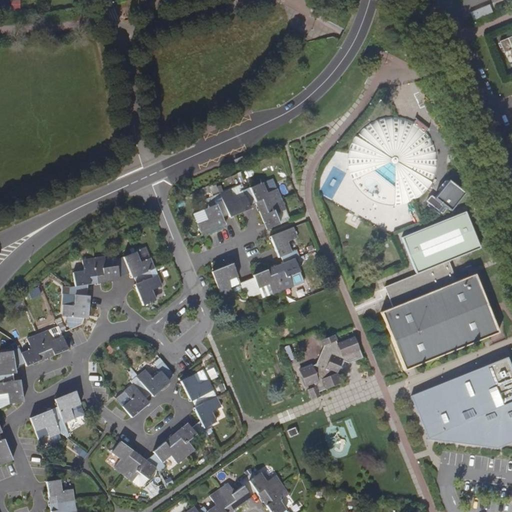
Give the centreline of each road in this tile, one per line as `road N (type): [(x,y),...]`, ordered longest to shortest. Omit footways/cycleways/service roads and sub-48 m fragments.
road 1 (tertiary): [(147,176),(302,101),(351,47),(369,0)]
road 2 (residential): [(121,34),(147,176)]
road 3 (residential): [(29,482),(14,444),(17,424),(37,400),(78,377)]
road 4 (residential): [(132,432),(150,443),(180,415),(178,401),(165,396),(136,423)]
road 5 (residential): [(121,34),(244,0)]
